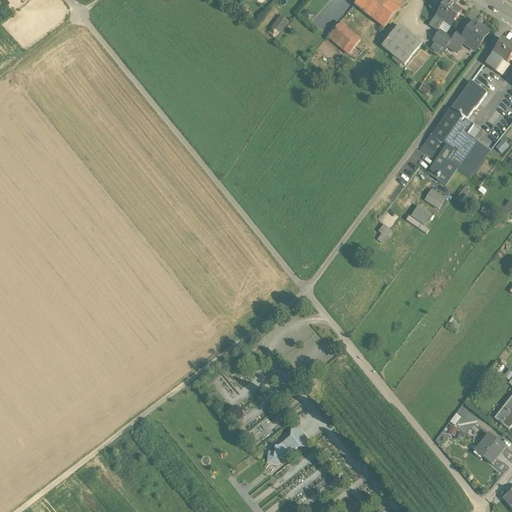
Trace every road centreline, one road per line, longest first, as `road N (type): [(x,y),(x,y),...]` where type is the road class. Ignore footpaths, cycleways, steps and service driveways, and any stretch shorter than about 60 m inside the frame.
road 1 (track): [(511,19),(306,291),(16,511)]
road 2 (track): [(80,15),(306,291)]
